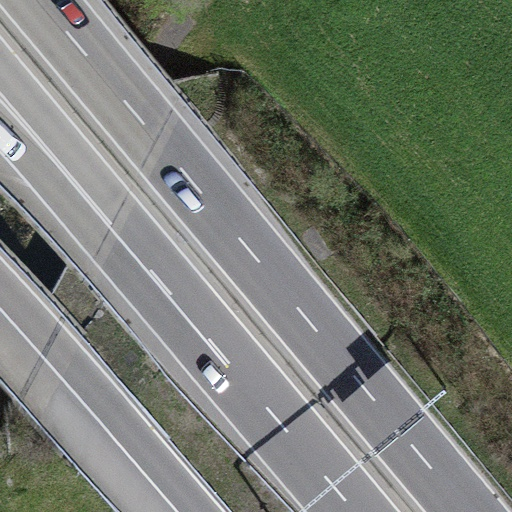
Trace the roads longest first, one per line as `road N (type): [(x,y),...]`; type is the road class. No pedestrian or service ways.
road 1 (motorway): [(466,511),(39,0)]
road 2 (track): [(0,357),(161,40),(189,0)]
road 3 (motorway): [(0,75),(194,322)]
road 4 (motorway): [(0,130),(194,322)]
road 5 (motorway): [(0,313),(176,511)]
road 6 (motorway): [(194,322),(354,511)]
